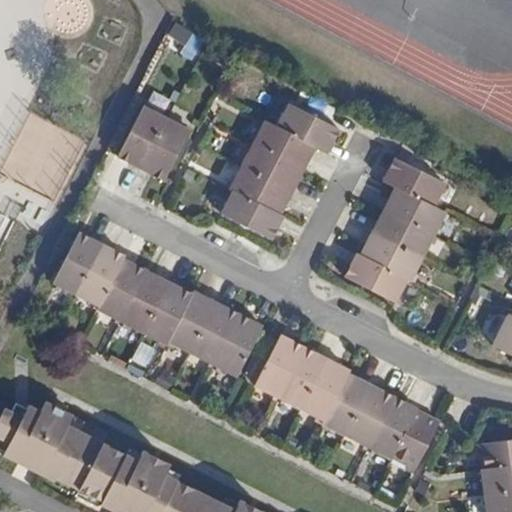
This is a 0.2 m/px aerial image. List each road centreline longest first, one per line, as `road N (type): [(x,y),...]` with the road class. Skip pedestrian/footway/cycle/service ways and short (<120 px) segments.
road 1 (residential): [(297,511),(58,393)]
road 2 (residential): [(511,397),(478,392),(288,293)]
road 3 (residential): [(288,293),(99,199)]
road 4 (residential): [(288,293),(366,146)]
